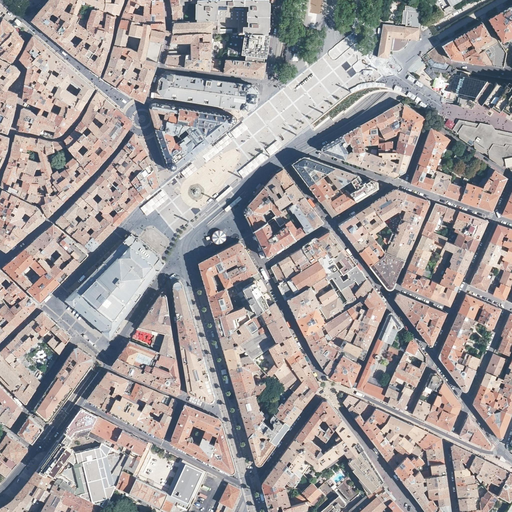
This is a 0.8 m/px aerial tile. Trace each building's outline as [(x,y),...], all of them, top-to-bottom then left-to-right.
[(59,17),(60,16),(65,19),(66,19),(70,22),(70,20),(73,12),(76,6),(77,0),(49,0),(46,4),(43,8),(50,11),(53,13),(59,17)] [(83,0),(94,5),(102,9),(104,9),(103,11),(114,15),(115,15),(115,13),(119,14),(123,3),(124,0),(77,0),(76,6),(73,12),(77,14),(80,7),(83,0)] [(128,0),(127,3),(122,17),(121,18),(134,20),(137,21),(137,23),(143,24),(143,22),(151,24),(151,22),(165,22),(164,12),(162,0),(128,0)] [(220,33),(229,33),(239,33),(243,33),(243,32),(249,33),(255,33),(269,33),(269,30),(270,30),(270,19),(270,5),(270,1),(269,1),(269,0),(197,0),(198,2),(196,2),(195,18),(197,18),(197,20),(183,21),(183,4),(185,4),(184,0),(185,0),(179,0),(180,3),(179,5),(171,6),(172,9),(172,12),(172,17),(173,21),(175,21),(175,22),(177,22),(177,17),(182,17),(182,22),(196,21),(200,21),(200,20),(205,20),(209,20),(210,20),(212,20),(214,20),(218,20),(218,25),(218,29),(218,33),(220,33)] [(293,1),(291,14),(300,15),(302,2),(293,1)] [(511,26),(511,5),(503,10),(511,26)] [(42,28),(48,33),(50,30),(53,27),(53,26),(55,23),(55,22),(49,17),(53,13),(50,11),(43,8),(37,16),(33,20),(40,26),(42,28)] [(98,28),(101,28),(104,29),(107,30),(109,31),(112,32),(113,25),(115,16),(115,15),(114,15),(103,11),(97,9),(92,8),(89,18),(87,23),(96,27),(98,28)] [(503,41),(511,35),(511,26),(503,10),(489,18),(503,41)] [(64,30),(56,40),(63,46),(66,49),(68,50),(76,56),(83,46),(83,45),(84,44),(86,41),(91,34),(92,32),(90,31),(85,27),(84,27),(81,25),(77,22),(80,16),(77,15),(77,14),(73,12),(70,20),(70,22),(71,23),(65,29),(64,30)] [(59,17),(55,22),(55,23),(53,26),(53,27),(50,30),(48,33),(51,35),(52,37),(56,40),(64,30),(60,27),(62,25),(65,29),(71,23),(70,22),(66,19),(65,19),(60,16),(59,17)] [(87,23),(89,18),(87,17),(86,21),(85,24),(86,24),(85,27),(90,31),(92,32),(91,34),(102,42),(100,47),(103,48),(109,51),(110,42),(112,32),(109,31),(107,30),(104,29),(101,28),(98,28),(96,27),(87,23)] [(0,55),(1,56),(6,49),(7,49),(3,46),(1,48),(0,46),(0,45),(2,44),(13,33),(12,32),(14,30),(15,28),(10,23),(4,18),(3,18),(0,22),(0,55)] [(165,34),(165,29),(165,22),(151,22),(151,24),(143,22),(143,24),(137,23),(137,21),(134,20),(121,18),(121,19),(121,21),(120,24),(118,30),(117,33),(116,39),(115,44),(124,46),(125,46),(126,46),(128,34),(141,37),(137,50),(131,47),(128,53),(138,60),(142,63),(142,66),(155,71),(156,70),(157,66),(158,63),(158,61),(161,51),(162,46),(163,41),(163,39),(165,34)] [(19,19),(13,22),(17,29),(22,27),(19,19)] [(173,30),(172,34),(186,34),(186,33),(211,32),(213,32),(212,33),(218,33),(218,29),(213,28),(213,25),(218,25),(218,20),(214,20),(211,20),(210,21),(200,21),(196,21),(182,22),(177,22),(175,22),(175,21),(173,21),(172,21),(172,24),(173,24),(173,26),(173,30)] [(466,31),(472,43),(474,46),(484,64),(487,65),(497,66),(504,67),(507,53),(500,42),(486,20),(466,31)] [(402,26),(383,24),(377,56),(377,57),(383,58),(388,58),(389,54),(390,50),(392,37),(404,38),(404,37),(405,26),(402,26)] [(6,49),(17,55),(21,49),(22,45),(23,43),(24,40),(19,35),(14,30),(12,32),(13,33),(2,44),(0,45),(0,46),(1,48),(3,46),(7,49),(6,49)] [(454,39),(460,50),(472,43),(466,31),(466,32),(454,39)] [(211,59),(212,33),(213,32),(211,32),(186,33),(186,34),(172,34),(172,36),(170,42),(178,42),(185,42),(191,42),(191,45),(191,53),(210,59),(211,59)] [(269,44),(270,33),(269,33),(255,33),(253,44),(248,43),(249,33),(243,32),(243,33),(239,33),(236,53),(237,55),(247,56),(249,58),(256,59),(256,60),(266,61),(267,58),(268,52),(269,44)] [(76,56),(79,58),(85,63),(85,64),(92,69),(94,70),(100,75),(101,72),(103,68),(104,66),(104,65),(105,63),(106,59),(109,51),(103,48),(100,47),(102,42),(91,34),(86,41),(91,44),(88,48),(83,45),(83,46),(76,56)] [(31,51),(36,57),(37,56),(40,53),(38,52),(41,49),(43,51),(47,47),(41,41),(35,36),(34,36),(33,36),(26,47),(31,51)] [(454,39),(442,45),(444,48),(450,59),(455,60),(466,61),(462,53),(460,50),(454,39)] [(283,59),(290,60),(292,43),(286,42),(283,59)] [(124,46),(115,44),(114,47),(113,49),(111,54),(120,57),(122,53),(127,56),(128,53),(131,47),(126,46),(125,46),(124,46)] [(421,56),(425,61),(432,58),(435,62),(441,63),(444,64),(446,62),(443,57),(439,51),(436,46),(430,51),(421,56)] [(469,62),(484,64),(474,46),(462,53),(466,61),(469,62)] [(25,83),(31,85),(35,87),(38,88),(43,90),(46,85),(44,83),(38,80),(39,78),(41,72),(40,72),(37,70),(40,66),(33,61),(35,58),(36,57),(31,51),(26,47),(20,57),(21,59),(28,67),(27,68),(27,72),(26,79),(25,83)] [(37,56),(36,57),(35,58),(33,61),(40,66),(43,68),(47,61),(53,52),(50,49),(47,47),(43,51),(40,53),(37,56)] [(6,49),(1,56),(4,57),(11,60),(11,61),(13,61),(14,60),(14,59),(15,58),(17,55),(7,50),(6,49)] [(184,65),(186,54),(177,54),(178,51),(176,50),(168,50),(168,52),(168,54),(166,58),(165,64),(174,66),(184,67),(184,65)] [(56,55),(53,52),(47,61),(43,68),(41,72),(39,78),(38,80),(44,83),(43,83),(45,80),(47,81),(51,73),(48,71),(50,68),(53,69),(53,68),(57,62),(60,58),(56,55)] [(142,63),(138,60),(128,53),(127,56),(126,58),(125,59),(132,62),(129,68),(133,70),(135,65),(141,68),(139,73),(139,74),(138,76),(139,76),(138,78),(141,78),(141,79),(146,82),(146,81),(148,82),(148,83),(150,84),(152,79),(152,78),(154,73),(155,71),(142,66),(142,63)] [(191,53),(186,54),(184,65),(184,67),(198,69),(211,70),(211,59),(210,59),(191,53)] [(125,59),(120,57),(111,54),(110,60),(109,62),(108,65),(120,74),(114,84),(115,85),(117,87),(119,84),(124,76),(129,68),(127,68),(123,73),(121,72),(123,71),(122,70),(123,66),(122,66),(125,59)] [(0,67),(1,67),(5,70),(6,70),(11,63),(0,58),(0,67)] [(49,93),(53,95),(67,102),(69,103),(71,105),(81,110),(87,101),(90,95),(95,88),(88,83),(83,78),(66,64),(60,58),(57,62),(53,68),(57,71),(59,73),(57,76),(51,73),(47,81),(48,81),(47,82),(46,85),(43,90),(45,91),(49,93)] [(225,58),(223,72),(263,78),(264,77),(265,70),(266,61),(256,60),(252,60),(225,58)] [(445,70),(448,66),(444,64),(441,63),(435,62),(432,58),(425,61),(429,67),(445,70)] [(132,62),(125,59),(122,66),(123,66),(127,68),(129,68),(132,62)] [(0,67),(0,82),(3,83),(9,86),(12,82),(17,77),(18,76),(20,71),(19,70),(17,67),(16,66),(14,65),(11,63),(6,70),(5,70),(1,67),(0,67)] [(103,77),(114,84),(120,74),(108,65),(105,74),(103,77)] [(129,68),(124,76),(119,84),(117,87),(121,89),(124,91),(129,94),(133,86),(134,84),(135,84),(136,82),(138,78),(139,76),(138,76),(139,74),(139,73),(133,70),(129,68)] [(223,106),(231,107),(242,109),(249,110),(254,106),(256,104),(257,104),(259,92),(258,92),(253,85),(206,78),(167,73),(160,78),(159,84),(157,89),(160,93),(163,97),(175,98),(185,100),(193,101),(199,102),(203,103),(207,103),(216,105),(223,106)] [(483,102),(494,84),(487,80),(470,76),(461,74),(448,90),(444,94),(475,102),(471,107),(479,109),(482,104),(483,102)] [(138,78),(136,82),(139,84),(139,87),(136,87),(133,86),(129,94),(131,95),(138,99),(144,101),(145,97),(147,91),(150,84),(148,83),(148,82),(146,81),(146,82),(141,79),(138,78)] [(0,95),(4,90),(5,88),(7,89),(8,87),(9,86),(3,83),(0,82),(0,95)] [(511,84),(511,86),(504,82),(502,86),(496,82),(494,84),(483,102),(491,107),(493,105),(500,110),(502,107),(510,112),(511,108),(511,84)] [(31,85),(25,83),(25,86),(24,90),(32,93),(35,87),(31,85)] [(35,105),(41,92),(37,90),(38,88),(35,87),(32,93),(24,90),(24,94),(23,95),(23,98),(24,99),(27,101),(28,101),(35,105)] [(0,95),(0,99),(1,100),(4,101),(6,102),(16,105),(17,100),(18,93),(7,89),(5,88),(4,90),(0,95)] [(45,91),(43,90),(41,92),(35,105),(38,106),(41,107),(42,107),(48,95),(49,93),(45,91)] [(102,106),(103,105),(103,103),(106,98),(102,94),(98,91),(97,91),(94,94),(93,96),(91,101),(102,106)] [(37,114),(33,122),(32,125),(31,127),(29,132),(51,137),(54,138),(56,136),(57,136),(63,133),(65,130),(66,130),(68,127),(75,119),(78,116),(79,115),(81,110),(71,105),(71,107),(69,106),(69,103),(67,102),(53,95),(52,96),(52,97),(48,95),(42,107),(41,107),(40,109),(38,113),(37,114)] [(106,113),(111,115),(117,107),(110,102),(106,98),(103,103),(103,105),(108,107),(106,113)] [(0,105),(14,113),(15,110),(16,105),(6,102),(4,101),(4,103),(0,102),(1,100),(0,99),(0,105)] [(99,112),(109,118),(111,115),(106,113),(108,107),(103,105),(102,106),(91,101),(90,103),(89,105),(96,109),(97,110),(99,107),(101,108),(99,112)] [(168,104),(155,102),(154,102),(153,102),(152,102),(151,103),(150,104),(150,105),(149,106),(149,107),(179,112),(180,106),(168,104)] [(401,117),(403,105),(400,102),(395,104),(391,107),(394,111),(392,112),(398,121),(401,119),(401,117)] [(403,103),(403,105),(401,117),(403,117),(403,120),(401,119),(400,125),(419,130),(421,124),(424,117),(404,103),(403,103)] [(0,105),(0,112),(4,115),(9,118),(12,120),(13,119),(13,117),(14,113),(0,105)] [(83,116),(82,119),(81,120),(88,126),(92,130),(99,137),(101,135),(110,126),(107,123),(109,118),(99,112),(97,110),(96,109),(89,105),(88,109),(86,112),(83,116)] [(192,108),(180,106),(179,112),(178,122),(197,125),(201,109),(193,108),(192,108)] [(33,122),(37,114),(31,110),(24,107),(21,108),(21,112),(20,117),(33,122)] [(123,125),(128,130),(130,127),(132,124),(132,120),(126,115),(124,113),(117,107),(111,115),(116,118),(117,116),(123,121),(124,122),(123,125)] [(149,107),(150,109),(151,114),(153,120),(153,121),(155,127),(166,129),(166,128),(167,120),(178,122),(179,112),(149,107)] [(395,134),(399,133),(400,125),(398,121),(392,112),(394,111),(391,107),(387,109),(383,111),(387,118),(390,117),(392,122),(390,123),(395,134)] [(213,111),(201,109),(197,125),(197,126),(198,126),(210,142),(217,137),(225,130),(232,124),(232,123),(233,123),(234,123),(235,123),(235,122),(236,122),(236,121),(237,120),(237,119),(237,118),(237,117),(236,117),(236,116),(235,115),(234,115),(234,114),(233,114),(232,114),(231,114),(230,115),(230,114),(224,113),(216,112),(213,111)] [(390,123),(387,118),(383,111),(379,114),(376,115),(377,125),(380,132),(377,133),(378,143),(384,142),(384,139),(395,134),(390,123)] [(0,129),(7,132),(8,131),(10,126),(12,120),(9,118),(4,115),(0,112),(0,129)] [(105,139),(115,148),(117,146),(122,139),(123,137),(128,130),(123,125),(124,122),(123,121),(117,116),(116,118),(111,115),(109,118),(107,123),(110,126),(101,135),(105,139)] [(378,143),(377,133),(377,126),(377,125),(376,115),(367,121),(360,125),(364,145),(377,143),(378,143)] [(27,126),(31,127),(32,125),(33,122),(20,117),(19,121),(18,124),(27,126)] [(82,132),(83,132),(83,131),(88,126),(81,120),(78,123),(76,126),(82,132)] [(161,143),(175,138),(174,134),(176,134),(178,122),(167,120),(166,128),(166,129),(155,127),(156,130),(158,136),(161,143)] [(445,130),(452,132),(455,124),(448,121),(445,130)] [(180,139),(178,141),(183,147),(183,146),(187,151),(186,152),(191,158),(202,149),(203,148),(210,142),(198,126),(197,126),(197,125),(178,122),(176,134),(179,135),(179,134),(183,138),(182,139),(180,139)] [(21,130),(29,132),(31,127),(27,126),(18,124),(18,126),(17,129),(21,130)] [(511,135),(497,133),(477,127),(463,124),(456,134),(464,140),(466,142),(469,143),(472,145),(474,144),(475,148),(479,150),(482,152),(485,151),(490,155),(490,157),(502,165),(503,165),(506,165),(507,167),(511,165),(511,135)] [(365,148),(364,145),(360,125),(349,131),(344,134),(342,135),(347,143),(350,142),(352,146),(352,151),(353,153),(365,152),(365,151),(365,148)] [(417,137),(419,130),(400,125),(399,133),(398,140),(415,144),(417,137)] [(96,170),(99,166),(97,164),(87,154),(85,152),(83,155),(77,150),(83,143),(89,148),(90,149),(93,144),(95,142),(87,135),(83,132),(82,132),(76,126),(73,131),(72,132),(70,133),(65,139),(63,140),(65,143),(67,145),(68,147),(75,155),(91,174),(94,171),(96,170)] [(87,135),(92,130),(88,126),(83,131),(83,132),(87,135)] [(431,127),(430,128),(427,136),(427,137),(423,146),(441,152),(449,141),(450,140),(433,127),(431,127)] [(90,149),(89,148),(85,152),(87,154),(97,164),(99,166),(107,158),(112,152),(115,148),(105,139),(101,135),(99,137),(92,130),(87,135),(95,142),(93,144),(90,149)] [(0,154),(5,156),(7,150),(8,148),(9,137),(0,133),(0,154)] [(131,137),(128,140),(136,146),(140,140),(137,136),(136,133),(134,133),(131,137)] [(15,137),(14,141),(29,143),(30,137),(22,135),(15,134),(15,137)] [(347,144),(347,143),(342,135),(329,142),(321,147),(322,152),(334,156),(337,157),(345,160),(348,152),(344,146),(346,146),(347,145),(347,144)] [(39,151),(46,150),(46,148),(37,145),(36,145),(38,139),(34,138),(30,137),(29,143),(33,144),(34,149),(39,151)] [(47,154),(55,151),(52,141),(43,139),(38,137),(38,139),(36,145),(37,145),(46,148),(46,150),(47,154)] [(175,138),(161,143),(161,146),(163,152),(164,153),(166,159),(183,147),(178,141),(176,141),(175,138)] [(65,143),(63,140),(59,142),(58,142),(52,141),(55,151),(61,149),(67,145),(65,143)] [(126,144),(124,146),(129,152),(130,152),(129,154),(133,158),(138,153),(144,147),(142,144),(140,140),(136,146),(128,140),(126,144)] [(398,140),(397,140),(396,149),(395,151),(411,155),(413,149),(415,144),(398,140)] [(13,144),(12,148),(20,150),(22,150),(30,153),(30,149),(31,148),(34,149),(33,144),(29,143),(14,141),(13,144)] [(392,141),(384,142),(378,143),(377,143),(378,146),(380,146),(380,148),(378,148),(378,152),(391,152),(392,149),(392,141)] [(441,153),(443,154),(451,143),(449,141),(441,152),(441,153)] [(117,155),(112,161),(116,165),(117,163),(119,164),(118,166),(119,167),(121,169),(127,175),(133,169),(137,174),(140,170),(144,167),(139,162),(138,163),(133,158),(129,154),(130,152),(129,152),(124,146),(117,155)] [(183,146),(183,147),(166,159),(167,162),(168,165),(169,167),(169,168),(169,169),(170,169),(171,170),(172,171),(173,171),(174,171),(175,170),(176,170),(178,168),(183,164),(184,163),(191,158),(186,152),(187,151),(183,146)] [(417,164),(436,170),(437,168),(435,167),(441,152),(423,146),(420,156),(417,164)] [(138,153),(133,158),(138,163),(139,162),(148,154),(146,150),(144,147),(138,153)] [(452,160),(457,163),(466,151),(461,147),(452,160)] [(12,151),(11,154),(19,156),(28,160),(28,158),(30,153),(22,150),(20,150),(12,148),(12,151)] [(53,173),(53,172),(52,169),(47,154),(46,150),(39,151),(41,161),(39,162),(38,162),(37,167),(41,167),(43,175),(34,175),(32,181),(32,182),(39,182),(39,183),(43,183),(45,183),(48,182),(50,181),(51,181),(53,180),(56,178),(53,173)] [(360,165),(365,152),(353,153),(352,151),(351,151),(348,152),(345,160),(352,162),(360,165)] [(382,159),(382,157),(378,156),(365,151),(365,152),(360,165),(369,169),(378,172),(381,166),(379,165),(382,159)] [(395,178),(401,173),(392,169),(394,162),(389,161),(390,158),(395,158),(395,151),(391,152),(378,152),(378,154),(382,154),(382,157),(382,159),(379,165),(381,166),(378,172),(386,175),(395,178)] [(392,169),(401,173),(403,172),(405,171),(411,155),(395,151),(395,158),(398,158),(398,162),(394,162),(392,169)] [(435,167),(437,168),(438,168),(443,154),(441,153),(441,152),(435,167)] [(8,162),(16,165),(17,161),(20,162),(19,166),(25,168),(28,160),(19,156),(11,154),(10,158),(8,162)] [(139,162),(144,167),(147,165),(151,161),(150,158),(148,154),(139,162)] [(62,178),(63,178),(66,176),(70,181),(75,186),(77,189),(84,182),(91,174),(75,155),(65,164),(65,165),(64,165),(64,167),(59,171),(58,169),(53,172),(53,173),(56,178),(58,181),(58,182),(62,178)] [(302,157),(300,158),(297,160),(291,163),(301,175),(308,186),(323,176),(324,175),(323,173),(324,172),(327,173),(336,167),(326,164),(322,162),(308,157),(305,156),(303,156),(302,157)] [(28,158),(28,160),(25,168),(24,171),(31,174),(34,175),(36,169),(37,167),(38,162),(28,158)] [(107,178),(123,193),(128,187),(122,181),(127,175),(121,169),(118,172),(116,170),(119,167),(118,166),(116,165),(112,161),(108,166),(107,168),(101,174),(107,178)] [(140,170),(137,174),(139,177),(141,180),(147,175),(154,168),(152,164),(151,161),(147,165),(144,167),(140,170)] [(19,189),(20,189),(33,193),(37,194),(38,193),(44,194),(44,192),(49,192),(45,183),(43,183),(39,183),(39,182),(32,182),(32,181),(34,175),(31,174),(24,171),(25,168),(19,166),(16,165),(8,162),(5,170),(4,174),(3,180),(6,182),(12,185),(19,189)] [(429,190),(436,170),(417,164),(413,175),(410,183),(420,186),(429,190)] [(342,186),(345,184),(358,175),(346,170),(336,167),(327,173),(339,188),(342,186)] [(154,168),(147,175),(150,181),(154,188),(159,184),(155,173),(154,168)] [(436,192),(444,195),(449,180),(452,174),(452,173),(449,171),(448,174),(439,171),(440,168),(438,168),(437,168),(436,170),(429,190),(436,192)] [(485,177),(488,178),(489,177),(494,169),(492,168),(490,170),(489,172),(488,173),(485,177)] [(133,169),(127,175),(127,176),(131,180),(138,188),(144,197),(147,195),(149,193),(141,180),(139,177),(137,174),(133,169)] [(279,172),(275,174),(285,189),(294,183),(289,176),(283,169),(279,172)] [(500,173),(494,169),(489,177),(493,179),(503,186),(505,182),(507,178),(500,173)] [(123,194),(123,193),(107,178),(101,174),(99,177),(98,178),(95,181),(103,188),(111,196),(112,195),(114,197),(117,200),(123,194)] [(285,189),(275,174),(269,181),(265,186),(281,212),(294,203),(285,189)] [(127,175),(122,181),(128,187),(129,188),(134,195),(139,202),(142,200),(144,197),(138,188),(131,180),(127,176),(127,175)] [(141,180),(149,193),(152,190),(154,188),(150,181),(147,175),(141,180)] [(358,175),(345,184),(348,189),(357,201),(361,199),(368,194),(378,188),(377,181),(367,178),(358,175)] [(72,193),(77,189),(75,186),(70,181),(66,176),(63,178),(62,178),(58,182),(60,185),(62,187),(70,196),(72,193)] [(315,194),(320,201),(326,197),(324,194),(326,193),(328,195),(334,191),(323,176),(308,186),(315,194)] [(468,204),(477,207),(482,191),(483,188),(484,184),(488,178),(485,177),(484,176),(477,186),(466,182),(466,184),(465,186),(460,200),(468,204)] [(58,182),(58,181),(56,178),(53,180),(51,181),(50,181),(53,185),(52,185),(53,186),(55,187),(55,188),(54,188),(54,189),(55,190),(56,192),(65,201),(67,198),(70,196),(62,187),(60,185),(58,182)] [(488,190),(491,191),(499,195),(501,191),(503,186),(493,179),(492,181),(488,178),(484,184),(483,188),(486,189),(488,185),(489,186),(488,187),(489,188),(488,190)] [(6,182),(3,180),(2,183),(2,185),(2,186),(12,191),(17,193),(19,189),(12,185),(6,182)] [(449,180),(444,195),(452,198),(460,200),(465,186),(464,185),(463,187),(450,183),(450,181),(449,180)] [(61,205),(65,201),(56,192),(54,194),(53,194),(51,191),(55,190),(54,189),(54,188),(55,188),(55,187),(53,186),(52,185),(53,185),(50,181),(48,182),(45,183),(49,192),(52,199),(53,201),(57,208),(61,205)] [(88,189),(86,191),(82,195),(90,203),(95,208),(98,210),(100,209),(101,209),(104,206),(109,201),(107,200),(109,198),(111,196),(103,188),(95,181),(88,189)] [(285,189),(294,203),(304,196),(299,190),(294,183),(285,189)] [(231,186),(215,199),(218,202),(233,188),(231,186)] [(249,222),(253,231),(266,222),(262,215),(263,212),(269,208),(272,208),(276,215),(279,213),(281,212),(265,186),(257,195),(253,198),(247,206),(247,207),(246,208),(245,208),(245,209),(244,210),(244,211),(244,212),(245,213),(245,214),(246,215),(245,215),(246,216),(249,222)] [(333,216),(357,201),(348,189),(346,191),(342,186),(339,188),(342,193),(332,200),(331,198),(337,194),(334,191),(328,195),(326,197),(320,201),(326,209),(332,217),(333,216)] [(128,187),(123,193),(123,194),(117,200),(122,204),(130,211),(134,207),(139,202),(134,195),(129,188),(128,187)] [(398,213),(400,208),(407,192),(402,190),(395,188),(389,192),(383,196),(370,204),(386,224),(392,231),(390,236),(388,240),(410,248),(412,244),(415,236),(420,225),(402,218),(402,219),(400,219),(398,213)] [(0,196),(0,198),(0,202),(2,203),(2,204),(9,207),(14,208),(15,207),(15,206),(17,202),(19,197),(3,189),(1,195),(0,196)] [(35,201),(37,194),(33,193),(20,189),(19,189),(17,193),(24,197),(28,199),(34,200),(35,201)] [(482,191),(477,207),(483,209),(492,212),(495,205),(499,195),(491,191),(490,193),(482,191)] [(55,210),(57,208),(53,201),(52,199),(49,192),(44,192),(44,194),(45,197),(45,202),(48,201),(53,212),(55,210)] [(407,192),(400,208),(404,210),(406,209),(413,212),(414,209),(412,209),(413,206),(415,207),(419,196),(414,194),(407,192)] [(45,197),(44,194),(38,193),(37,194),(35,201),(37,202),(42,204),(45,202),(45,197)] [(90,203),(82,195),(79,198),(76,201),(83,207),(87,204),(88,205),(85,208),(89,212),(91,214),(92,213),(94,215),(99,211),(98,210),(95,208),(90,203)] [(227,212),(242,199),(239,196),(224,209),(227,212)] [(304,196),(294,203),(281,212),(279,213),(285,223),(290,219),(296,229),(304,224),(305,225),(304,226),(308,232),(312,229),(315,227),(324,222),(313,208),(304,196)] [(414,209),(413,212),(424,216),(426,212),(429,202),(428,199),(423,198),(419,196),(415,207),(416,207),(415,210),(414,209)] [(511,196),(509,196),(505,206),(501,214),(510,217),(511,217),(511,196)] [(13,215),(10,221),(18,224),(26,230),(29,231),(36,225),(45,218),(45,217),(39,208),(36,205),(32,203),(19,197),(17,202),(19,204),(18,207),(15,206),(15,207),(14,208),(12,211),(16,213),(14,215),(13,215)] [(104,206),(101,209),(100,209),(98,210),(99,211),(116,226),(120,222),(125,216),(130,211),(122,204),(117,200),(114,197),(111,200),(109,198),(107,200),(109,201),(104,206)] [(51,214),(53,212),(48,201),(45,202),(42,204),(45,211),(48,216),(51,214)] [(76,201),(69,208),(68,209),(63,214),(78,227),(82,229),(84,226),(88,222),(85,220),(90,215),(88,213),(89,212),(85,208),(83,207),(76,201)] [(9,213),(11,213),(12,211),(14,208),(9,207),(2,204),(2,203),(0,202),(0,209),(2,211),(9,213)] [(433,208),(428,220),(436,223),(439,216),(443,217),(447,206),(442,204),(435,202),(433,208)] [(386,224),(370,204),(362,209),(355,214),(368,230),(371,235),(373,233),(386,224)] [(452,208),(447,206),(443,217),(440,225),(442,226),(443,223),(446,224),(447,221),(448,221),(447,224),(450,225),(448,228),(451,229),(452,226),(459,210),(452,208)] [(13,215),(11,213),(9,213),(2,211),(0,209),(0,216),(6,219),(7,219),(10,221),(13,215)] [(422,219),(424,216),(413,212),(406,209),(404,210),(401,217),(402,218),(420,225),(422,219)] [(466,213),(459,210),(452,226),(454,227),(453,231),(458,233),(462,235),(463,232),(464,229),(465,227),(471,214),(466,213)] [(72,234),(91,249),(92,249),(93,249),(94,249),(100,242),(103,239),(105,237),(116,226),(99,211),(94,215),(92,213),(91,214),(90,215),(85,220),(88,222),(84,226),(82,229),(78,227),(72,234)] [(266,222),(253,231),(259,243),(260,245),(264,253),(265,256),(266,257),(267,257),(268,257),(271,256),(278,251),(286,246),(289,244),(296,239),(287,225),(273,234),(270,230),(272,230),(268,223),(275,219),(280,226),(285,223),(279,213),(276,215),(266,222)] [(72,234),(78,227),(63,214),(59,218),(57,221),(57,222),(67,230),(72,234)] [(346,219),(338,224),(345,233),(351,242),(361,235),(359,232),(362,231),(364,233),(368,230),(355,214),(346,219)] [(479,217),(471,214),(465,227),(467,228),(466,230),(464,229),(463,232),(468,235),(470,231),(471,231),(471,233),(472,233),(471,236),(479,239),(483,230),(488,220),(479,217)] [(18,224),(10,221),(7,219),(6,221),(9,223),(6,228),(12,231),(13,230),(14,227),(15,226),(16,227),(17,227),(18,224)] [(290,219),(285,223),(287,225),(296,239),(300,237),(302,236),(303,235),(308,232),(304,226),(305,225),(304,224),(296,229),(290,219)] [(436,223),(428,220),(425,226),(421,234),(433,239),(432,240),(444,245),(446,240),(447,238),(433,232),(434,228),(436,223)] [(50,227),(46,230),(62,243),(68,249),(80,260),(81,261),(84,258),(87,255),(88,254),(87,254),(87,253),(86,252),(83,249),(80,246),(76,243),(72,239),(66,233),(54,223),(50,227)] [(493,233),(489,241),(501,246),(502,244),(504,239),(501,238),(503,235),(505,236),(509,227),(504,225),(497,223),(493,233)] [(26,230),(18,224),(17,227),(16,227),(15,226),(14,227),(13,230),(17,233),(23,238),(26,235),(29,231),(26,230)] [(507,249),(511,251),(511,228),(509,227),(505,236),(507,237),(506,240),(504,239),(502,244),(508,247),(507,249)] [(223,229),(212,235),(217,245),(228,240),(223,229)] [(20,240),(23,238),(17,233),(13,230),(12,231),(11,233),(10,235),(12,237),(14,238),(18,242),(20,240)] [(56,248),(62,253),(55,262),(55,263),(67,272),(69,274),(74,268),(81,261),(80,260),(68,249),(62,243),(46,230),(39,235),(39,236),(32,242),(38,248),(41,245),(43,248),(41,250),(47,255),(48,257),(56,248)] [(321,235),(317,238),(327,253),(330,257),(344,248),(336,238),(330,230),(321,235)] [(371,235),(368,230),(364,233),(361,235),(351,242),(355,247),(358,252),(375,239),(378,237),(373,233),(371,235)] [(12,237),(10,235),(8,234),(8,232),(5,231),(3,234),(2,234),(0,232),(0,239),(4,242),(12,247),(14,245),(18,242),(14,238),(12,237)] [(468,235),(463,232),(462,235),(458,233),(453,243),(474,252),(476,245),(479,239),(471,236),(468,235)] [(161,255),(160,254),(157,251),(156,250),(155,249),(151,247),(150,246),(149,245),(146,242),(144,241),(143,240),(139,236),(138,237),(137,236),(137,237),(135,236),(133,234),(133,233),(132,233),(125,240),(125,241),(115,252),(106,261),(105,260),(102,264),(98,267),(98,268),(78,288),(78,287),(70,295),(67,299),(68,300),(67,300),(67,301),(72,305),(73,305),(74,306),(74,305),(89,318),(104,330),(103,331),(105,332),(104,333),(109,337),(109,336),(111,337),(111,336),(120,324),(120,323),(136,300),(137,301),(140,297),(143,293),(142,292),(158,270),(159,271),(159,270),(166,261),(164,260),(163,259),(162,258),(161,257),(162,257),(161,256),(161,255)] [(433,239),(421,234),(418,241),(416,246),(427,251),(429,247),(433,248),(431,253),(439,256),(444,245),(432,240),(433,239)] [(327,253),(317,238),(308,243),(302,247),(312,262),(327,253)] [(9,249),(12,247),(4,242),(0,239),(0,246),(7,251),(9,249)] [(382,255),(384,251),(377,243),(375,239),(358,252),(364,259),(369,265),(382,255)] [(387,245),(384,251),(405,260),(408,254),(410,248),(388,240),(388,241),(388,242),(387,245)] [(444,245),(439,256),(436,264),(432,271),(431,275),(429,279),(431,280),(437,282),(439,283),(442,278),(437,276),(442,266),(441,264),(443,264),(445,260),(444,258),(446,258),(449,250),(453,252),(450,260),(451,263),(449,267),(464,273),(469,262),(474,252),(453,243),(446,240),(444,245)] [(485,250),(481,260),(492,264),(498,267),(500,264),(495,262),(500,253),(504,255),(506,250),(500,248),(501,246),(489,241),(485,250)] [(48,269),(51,266),(44,258),(47,255),(41,250),(38,248),(32,242),(28,245),(26,248),(33,254),(37,258),(40,261),(48,269)] [(227,248),(217,252),(234,283),(258,271),(256,267),(252,260),(242,243),(240,242),(238,242),(236,243),(227,248)] [(415,250),(413,254),(427,260),(431,253),(427,251),(416,246),(415,250)] [(312,262),(302,247),(296,251),(291,254),(300,269),(312,262)] [(4,266),(4,267),(17,280),(34,296),(39,301),(41,301),(42,301),(49,294),(50,292),(53,290),(61,282),(48,269),(40,261),(37,258),(33,254),(26,248),(13,258),(11,260),(4,266)] [(350,257),(344,248),(330,257),(338,269),(341,275),(356,265),(350,257)] [(511,251),(507,249),(506,249),(506,250),(504,255),(503,258),(506,259),(505,260),(511,263),(511,251)] [(382,255),(369,265),(374,272),(374,271),(378,276),(382,281),(381,282),(382,283),(384,286),(385,287),(386,288),(388,289),(390,289),(391,289),(392,288),(393,288),(394,286),(396,281),(397,278),(398,276),(405,260),(384,251),(382,255)] [(203,279),(208,295),(226,287),(233,284),(234,283),(217,252),(216,253),(205,258),(199,262),(203,279)] [(330,257),(327,253),(312,262),(300,269),(279,282),(283,291),(287,299),(314,283),(338,269),(330,257)] [(275,275),(279,282),(300,269),(291,254),(286,257),(280,261),(272,266),(271,268),(275,275)] [(411,259),(410,262),(424,268),(427,260),(413,254),(411,259)] [(478,266),(475,272),(493,279),(495,275),(489,272),(492,264),(481,260),(478,266)] [(504,269),(509,271),(511,263),(505,260),(505,261),(502,260),(500,264),(498,267),(504,269)] [(424,268),(410,262),(408,266),(406,270),(416,274),(420,275),(426,278),(429,279),(431,275),(422,271),(424,268)] [(55,263),(51,266),(48,269),(61,282),(64,279),(69,274),(67,272),(55,263)] [(328,322),(361,301),(354,293),(367,278),(361,271),(356,265),(341,275),(338,269),(314,283),(316,288),(318,287),(321,291),(320,292),(322,296),(320,298),(324,305),(320,308),(328,322)] [(17,299),(16,298),(19,295),(22,298),(19,301),(30,312),(33,308),(38,304),(29,295),(0,268),(0,267),(0,296),(2,298),(4,296),(13,304),(14,303),(14,302),(17,299)] [(442,278),(439,283),(445,285),(447,286),(457,290),(461,281),(464,273),(449,267),(446,268),(442,278)] [(511,282),(511,272),(509,271),(504,269),(502,274),(498,282),(500,282),(510,287),(511,282)] [(403,278),(401,283),(402,285),(412,290),(419,293),(426,278),(420,275),(418,278),(414,277),(416,274),(406,270),(403,278)] [(258,271),(234,283),(233,284),(234,287),(238,294),(244,305),(251,319),(258,314),(275,302),(268,290),(267,288),(258,271)] [(475,272),(470,284),(478,288),(492,294),(496,285),(498,281),(493,279),(475,272)] [(363,304),(365,301),(370,292),(371,292),(372,290),(374,287),(370,283),(367,278),(354,293),(361,301),(363,304)] [(429,279),(426,278),(419,293),(426,295),(430,297),(437,282),(431,280),(429,284),(427,283),(429,279)] [(176,307),(177,319),(192,316),(188,302),(184,286),(183,283),(182,282),(182,281),(181,281),(180,280),(179,280),(178,280),(177,280),(176,280),(175,281),(174,281),(174,282),(174,283),(173,284),(173,285),(173,286),(174,292),(176,307)] [(439,283),(437,282),(430,297),(441,302),(450,306),(454,297),(457,290),(447,286),(445,291),(442,291),(445,285),(439,283)] [(505,299),(510,287),(500,282),(499,287),(496,285),(492,294),(498,296),(505,299)] [(291,307),(296,318),(316,308),(319,306),(320,308),(324,305),(320,298),(322,296),(320,292),(321,291),(318,287),(316,288),(314,283),(287,299),(291,307)] [(226,287),(208,295),(211,305),(214,317),(244,305),(238,294),(234,296),(237,306),(234,307),(227,290),(234,287),(233,284),(226,287)] [(370,292),(365,301),(369,307),(368,310),(362,307),(359,311),(380,320),(382,314),(385,308),(386,306),(385,305),(385,304),(385,303),(385,302),(384,301),(380,296),(374,287),(372,290),(371,292),(370,292)] [(400,305),(405,312),(411,308),(415,299),(406,295),(401,294),(398,292),(397,292),(396,295),(394,298),(395,299),(400,305)] [(165,333),(160,352),(159,354),(176,358),(176,354),(173,338),(171,323),(170,318),(168,308),(166,295),(160,294),(158,298),(151,308),(148,313),(139,326),(148,328),(165,333)] [(461,304),(458,312),(473,318),(478,306),(481,308),(484,301),(474,297),(466,294),(461,304)] [(0,323),(8,332),(15,326),(27,315),(30,312),(19,301),(17,299),(14,302),(14,303),(13,304),(10,307),(2,298),(0,296),(0,323)] [(411,308),(405,312),(410,319),(415,325),(418,318),(422,320),(422,319),(429,305),(422,302),(415,299),(411,308)] [(356,318),(359,311),(362,307),(363,304),(361,301),(328,322),(325,324),(318,329),(305,335),(309,343),(314,353),(352,326),(356,318)] [(491,304),(484,301),(481,308),(483,309),(477,321),(487,326),(493,328),(501,308),(491,304)] [(279,310),(275,302),(258,314),(264,326),(282,316),(279,310)] [(217,326),(220,336),(233,332),(251,319),(244,305),(214,317),(217,326)] [(429,305),(422,319),(427,321),(429,317),(431,318),(429,322),(440,327),(443,320),(447,312),(446,312),(438,309),(429,305)] [(316,308),(325,324),(328,322),(320,308),(319,306),(316,308)] [(325,324),(316,308),(296,318),(300,326),(305,335),(318,329),(325,324)] [(36,317),(35,318),(40,322),(39,324),(42,327),(45,324),(49,328),(48,329),(54,334),(56,332),(51,328),(56,322),(48,315),(44,311),(42,311),(38,314),(36,317)] [(380,320),(359,311),(356,318),(377,327),(378,324),(380,320)] [(383,324),(378,337),(385,340),(392,343),(397,330),(403,326),(395,316),(393,313),(392,313),(391,312),(390,312),(389,312),(388,313),(387,315),(383,324)] [(454,321),(451,327),(469,335),(471,330),(468,329),(470,324),(473,326),(475,321),(476,319),(473,318),(458,312),(454,321)] [(233,332),(220,336),(221,341),(223,348),(238,343),(264,326),(258,314),(251,319),(233,332)] [(177,319),(180,346),(183,345),(204,357),(202,352),(198,339),(198,337),(192,316),(177,319)] [(282,316),(264,326),(238,343),(253,359),(269,348),(276,343),(278,342),(288,337),(292,334),(287,325),(282,316)] [(17,334),(24,341),(30,335),(33,333),(35,335),(39,339),(40,338),(43,336),(42,335),(48,329),(49,328),(45,324),(42,327),(39,324),(40,322),(35,318),(35,317),(29,323),(26,326),(17,334)] [(375,331),(377,327),(356,318),(352,326),(352,327),(373,336),(375,331)] [(418,318),(415,325),(422,335),(430,345),(432,345),(440,327),(429,322),(428,325),(426,324),(427,321),(422,319),(422,320),(418,318)] [(51,328),(56,332),(57,334),(62,328),(59,325),(56,322),(51,328)] [(0,340),(1,340),(9,333),(3,326),(0,323),(0,340)] [(157,351),(160,352),(165,333),(148,328),(139,326),(137,329),(152,332),(159,334),(162,335),(159,345),(158,348),(157,351)] [(319,361),(324,369),(331,358),(334,360),(339,352),(341,346),(345,340),(352,327),(352,326),(314,353),(315,355),(318,359),(319,361)] [(367,350),(371,342),(373,336),(352,327),(345,340),(367,350)] [(447,336),(444,343),(461,351),(464,352),(466,348),(463,347),(464,345),(461,344),(463,340),(466,341),(469,335),(451,327),(447,336)] [(511,330),(504,327),(502,331),(500,335),(502,336),(511,340),(511,336),(511,330)] [(62,328),(57,334),(62,339),(66,343),(71,337),(67,333),(62,328)] [(39,339),(35,335),(32,337),(30,335),(24,341),(17,334),(12,339),(6,345),(17,356),(16,357),(17,358),(20,361),(21,362),(22,360),(25,358),(30,363),(31,362),(38,369),(41,367),(25,351),(39,339)] [(162,335),(159,334),(157,336),(154,335),(154,337),(152,337),(152,339),(153,340),(152,342),(159,345),(162,335)] [(296,341),(292,334),(288,337),(278,342),(276,343),(269,348),(277,363),(268,373),(271,376),(273,374),(275,371),(285,360),(286,358),(300,349),(296,341)] [(53,335),(48,341),(60,353),(63,348),(66,343),(62,339),(60,341),(58,339),(57,340),(53,335)] [(60,353),(48,341),(43,336),(40,338),(44,341),(51,348),(54,352),(55,354),(50,360),(53,362),(60,353)] [(511,347),(511,340),(502,336),(496,350),(509,355),(511,347)] [(371,394),(382,399),(385,394),(389,385),(386,383),(384,389),(367,381),(370,376),(372,371),(373,371),(376,364),(375,363),(377,359),(378,359),(380,358),(381,356),(380,354),(379,354),(385,340),(378,337),(369,356),(367,363),(356,387),(371,394)] [(409,341),(406,349),(413,353),(417,345),(415,343),(411,337),(409,341)] [(156,351),(130,340),(123,349),(118,356),(154,372),(159,354),(160,352),(157,351),(156,351)] [(345,340),(341,346),(343,347),(343,348),(347,350),(349,351),(353,353),(360,357),(364,359),(365,354),(367,350),(345,340)] [(238,343),(223,348),(226,358),(229,368),(254,361),(253,359),(238,343)] [(461,351),(444,343),(441,349),(439,353),(439,355),(438,356),(439,357),(439,358),(439,359),(440,360),(444,365),(450,372),(457,361),(461,351)] [(3,348),(0,350),(0,351),(1,353),(5,356),(11,362),(10,362),(13,365),(15,367),(20,361),(17,358),(15,361),(14,359),(16,357),(17,356),(6,345),(3,348)] [(209,374),(204,357),(183,345),(180,346),(181,350),(184,365),(186,377),(187,389),(188,391),(188,392),(188,393),(189,393),(190,394),(192,395),(199,398),(205,401),(206,401),(207,401),(208,401),(209,401),(210,401),(211,401),(212,400),(213,399),(214,398),(214,397),(214,396),(214,395),(214,393),(210,378),(209,374)] [(78,346),(75,346),(72,350),(57,373),(71,384),(74,386),(75,385),(85,370),(93,359),(92,356),(90,354),(79,347),(78,346)] [(405,352),(391,346),(389,351),(403,357),(405,352)] [(301,351),(300,349),(286,358),(285,360),(275,371),(280,379),(290,372),(294,370),(291,364),(304,356),(301,351)] [(329,375),(331,376),(343,354),(341,353),(339,352),(334,360),(331,358),(324,369),(326,372),(329,375)] [(403,357),(398,367),(420,377),(424,367),(426,362),(422,361),(419,368),(405,361),(408,354),(405,352),(403,357)] [(465,353),(464,352),(464,353),(465,353),(461,363),(464,364),(465,365),(476,369),(478,365),(480,359),(465,353)] [(27,385),(30,382),(15,367),(13,365),(10,362),(11,362),(5,356),(1,353),(0,353),(0,377),(2,379),(8,386),(15,393),(23,382),(27,385)] [(488,364),(485,371),(499,377),(502,371),(500,370),(503,363),(505,364),(507,359),(493,353),(488,364)] [(159,354),(154,372),(180,383),(180,381),(179,374),(177,362),(176,358),(159,354)] [(357,375),(358,373),(350,369),(354,361),(352,360),(345,355),(343,354),(331,376),(341,381),(343,382),(350,385),(353,384),(354,384),(357,375)] [(147,382),(151,383),(154,372),(118,356),(115,361),(111,365),(114,367),(117,369),(119,370),(120,370),(122,371),(125,373),(131,375),(147,382)] [(284,392),(288,397),(301,382),(312,370),(308,363),(304,356),(291,364),(294,370),(299,380),(298,381),(297,379),(296,380),(290,372),(280,379),(277,381),(281,386),(287,382),(291,387),(284,392)] [(30,382),(36,388),(38,385),(39,384),(41,381),(35,375),(21,362),(20,361),(15,367),(30,382)] [(233,381),(237,397),(255,393),(259,392),(268,380),(269,378),(266,374),(261,379),(260,376),(254,378),(251,370),(260,368),(254,361),(229,368),(231,376),(233,381)] [(358,363),(354,361),(350,369),(358,373),(359,370),(361,365),(358,363)] [(461,363),(457,361),(450,372),(455,379),(457,382),(463,390),(464,391),(465,391),(466,391),(467,390),(468,389),(476,369),(465,365),(465,366),(463,366),(464,364),(461,363)] [(420,377),(398,367),(394,375),(398,376),(407,381),(416,385),(420,377)] [(39,370),(35,375),(41,381),(45,375),(39,369),(39,370)] [(103,377),(99,383),(119,392),(135,400),(141,385),(135,382),(134,382),(128,379),(108,370),(103,377)] [(312,370),(301,382),(316,392),(321,386),(316,378),(312,370)] [(482,380),(480,384),(498,392),(500,386),(498,386),(500,381),(502,382),(503,379),(499,377),(485,371),(482,380)] [(180,392),(180,383),(154,372),(151,383),(163,388),(177,394),(180,392)] [(428,379),(419,398),(426,401),(427,398),(434,401),(437,393),(439,390),(443,380),(437,372),(431,373),(428,379)] [(71,384),(57,373),(44,392),(36,404),(34,408),(34,409),(36,411),(41,415),(42,416),(48,422),(50,418),(57,409),(65,398),(74,386),(71,384)] [(386,383),(370,376),(367,381),(384,389),(386,383)] [(500,386),(498,392),(511,397),(511,380),(504,377),(503,379),(502,382),(504,383),(502,387),(500,386)] [(451,390),(443,380),(439,390),(442,392),(441,395),(437,393),(434,401),(433,403),(438,405),(441,400),(444,402),(445,403),(443,407),(457,414),(458,410),(460,406),(460,405),(460,404),(460,403),(459,401),(451,390)] [(31,396),(36,388),(30,382),(27,385),(23,382),(15,393),(20,398),(25,402),(27,402),(31,396)] [(301,382),(288,397),(302,409),(309,400),(316,392),(301,382)] [(92,392),(87,398),(88,400),(98,405),(109,411),(119,392),(99,383),(92,392)] [(403,392),(410,395),(413,390),(405,386),(403,391),(390,384),(389,385),(385,394),(390,396),(399,400),(403,392)] [(477,391),(475,398),(492,405),(498,392),(480,384),(477,391)] [(135,400),(145,405),(146,402),(172,415),(174,410),(177,403),(175,398),(157,391),(141,385),(135,400)] [(0,387),(0,397),(2,400),(2,401),(5,403),(8,407),(10,409),(12,410),(13,411),(19,404),(15,400),(2,386),(1,387),(0,387)] [(302,409),(288,397),(284,392),(282,388),(275,397),(282,402),(278,407),(280,409),(276,414),(290,424),(295,419),(302,409)] [(129,421),(135,424),(145,405),(135,400),(119,392),(109,411),(116,414),(129,421)] [(403,392),(399,400),(396,406),(400,407),(404,409),(407,401),(410,395),(403,392)] [(492,405),(497,407),(500,409),(511,414),(511,411),(511,397),(498,392),(492,405)] [(240,407),(243,416),(260,411),(259,410),(268,403),(264,399),(258,406),(255,393),(237,397),(240,407)] [(343,401),(348,408),(352,404),(354,406),(361,399),(355,397),(349,394),(343,401)] [(385,394),(382,399),(385,400),(388,402),(392,404),(396,406),(399,400),(390,396),(385,394)] [(419,416),(426,419),(433,404),(426,401),(419,398),(415,407),(413,413),(419,416)] [(479,412),(484,418),(494,409),(497,407),(492,405),(475,398),(474,400),(473,401),(473,402),(473,403),(479,412)] [(336,410),(327,399),(323,399),(309,418),(295,437),(317,454),(321,447),(310,439),(311,437),(313,437),(314,435),(314,434),(315,432),(321,436),(321,437),(326,441),(342,418),(336,410)] [(352,404),(348,408),(351,412),(355,417),(360,413),(369,403),(364,401),(361,399),(354,406),(352,404)] [(0,415),(8,407),(5,403),(2,401),(0,402),(0,415)] [(146,402),(145,405),(135,424),(141,427),(157,435),(161,437),(163,437),(165,432),(172,415),(146,402)] [(170,441),(176,445),(190,452),(197,455),(207,461),(222,421),(221,419),(221,418),(220,417),(210,413),(185,403),(183,407),(175,426),(170,441)] [(369,403),(360,413),(366,420),(372,415),(377,407),(372,405),(369,403)] [(433,404),(426,419),(431,422),(436,424),(443,407),(438,405),(433,403),(433,404)] [(20,405),(19,404),(13,411),(14,413),(6,423),(8,424),(10,425),(11,425),(16,418),(23,408),(20,405)] [(267,405),(260,411),(265,416),(268,418),(273,411),(267,405)] [(14,413),(13,411),(12,410),(11,412),(9,410),(10,409),(8,407),(0,415),(0,417),(2,419),(6,423),(14,413)] [(360,413),(355,417),(363,427),(363,428),(371,438),(375,435),(374,434),(379,430),(375,424),(377,423),(381,428),(391,415),(384,411),(377,407),(372,415),(366,420),(360,413)] [(457,414),(443,407),(436,424),(439,426),(443,427),(450,431),(457,414)] [(85,409),(81,408),(79,411),(78,412),(77,414),(72,420),(71,421),(67,428),(64,432),(73,438),(74,439),(87,434),(94,438),(101,441),(111,447),(112,446),(113,446),(123,428),(118,426),(103,418),(99,416),(85,409)] [(507,425),(511,414),(500,409),(499,409),(495,410),(494,409),(484,418),(489,424),(491,427),(496,434),(498,438),(499,438),(500,438),(501,438),(502,438),(502,437),(507,425)] [(260,411),(243,416),(245,426),(248,436),(255,428),(262,420),(265,416),(260,411)] [(290,424),(276,414),(275,413),(271,418),(272,420),(274,421),(274,422),(273,423),(273,424),(274,425),(275,425),(273,428),(262,420),(255,428),(276,444),(282,436),(290,424)] [(465,438),(470,440),(477,425),(472,419),(469,414),(464,424),(459,435),(465,438)] [(30,415),(29,415),(23,423),(22,425),(19,430),(19,432),(25,436),(33,442),(38,435),(40,432),(44,427),(30,415)] [(391,415),(381,428),(394,445),(398,441),(414,425),(409,423),(402,420),(391,415)] [(317,454),(295,437),(290,444),(289,445),(280,457),(300,476),(311,461),(312,462),(313,463),(318,469),(320,469),(324,465),(342,449),(344,452),(351,459),(363,448),(364,448),(362,446),(353,434),(352,432),(342,418),(326,441),(321,447),(317,454)] [(224,428),(222,421),(207,461),(215,464),(222,468),(229,472),(230,472),(232,473),(233,472),(234,472),(235,471),(235,470),(236,469),(236,468),(236,467),(235,465),(233,459),(228,440),(225,432),(224,428)] [(414,425),(398,441),(412,452),(433,433),(421,428),(414,425)] [(484,435),(477,425),(470,440),(478,444),(489,449),(491,447),(492,445),(484,435)] [(132,447),(143,453),(149,441),(147,441),(145,439),(138,436),(123,428),(113,446),(121,451),(125,444),(132,447)] [(276,444),(255,428),(248,436),(252,450),(253,452),(254,456),(255,458),(255,459),(255,461),(256,461),(257,462),(258,462),(259,463),(260,463),(261,462),(262,462),(263,461),(264,460),(266,457),(269,453),(276,444)] [(375,435),(371,438),(378,447),(383,455),(388,452),(391,449),(394,446),(394,445),(381,428),(379,430),(374,434),(375,435)] [(67,445),(73,438),(64,432),(61,436),(60,438),(55,444),(51,450),(47,454),(45,458),(36,470),(47,475),(48,472),(55,473),(72,449),(67,445)] [(19,441),(14,436),(13,437),(6,433),(1,442),(0,443),(0,449),(5,452),(9,455),(18,462),(23,457),(23,456),(25,454),(28,450),(28,447),(19,441)] [(433,433),(412,452),(410,453),(412,454),(416,458),(419,455),(421,453),(425,449),(426,449),(442,446),(442,442),(441,438),(435,434),(433,433)] [(66,489),(96,503),(107,500),(104,506),(106,508),(116,486),(117,485),(118,485),(124,466),(129,455),(124,453),(120,460),(112,474),(107,454),(111,447),(101,441),(98,446),(77,452),(72,449),(55,473),(48,472),(47,475),(57,479),(54,483),(66,489)] [(167,511),(182,483),(198,491),(199,490),(192,487),(195,481),(202,484),(208,471),(203,469),(183,459),(166,491),(155,486),(149,483),(135,477),(153,443),(149,441),(143,453),(134,471),(124,466),(118,485),(117,485),(116,486),(128,492),(129,491),(130,491),(143,498),(159,506),(159,507),(167,511)] [(397,456),(391,449),(388,452),(383,455),(388,461),(393,468),(408,455),(410,453),(412,452),(398,441),(394,445),(394,446),(400,452),(397,456)] [(462,458),(466,450),(460,447),(454,444),(451,446),(452,452),(453,459),(459,458),(462,458)] [(443,452),(442,446),(426,449),(427,455),(428,460),(431,460),(444,458),(443,452)] [(134,471),(143,453),(132,447),(129,454),(130,454),(129,455),(124,466),(134,471)] [(371,461),(363,448),(351,459),(326,481),(345,502),(348,505),(363,492),(381,476),(371,461)] [(18,462),(9,455),(4,462),(0,459),(0,458),(5,452),(0,449),(0,470),(6,476),(8,474),(9,474),(18,462)] [(342,449),(324,465),(327,468),(344,452),(342,449)] [(462,458),(459,458),(463,461),(467,465),(469,467),(476,455),(471,452),(466,450),(462,458)] [(118,455),(115,456),(114,453),(107,454),(112,474),(120,460),(118,455)] [(409,457),(408,455),(393,468),(398,473),(402,479),(413,470),(411,468),(415,465),(417,467),(424,461),(419,455),(416,458),(412,454),(409,457)] [(476,455),(469,467),(470,468),(472,471),(474,468),(479,470),(484,459),(480,457),(476,455)] [(277,461),(274,465),(288,479),(293,484),(294,484),(295,484),(300,476),(280,457),(277,461)] [(459,458),(453,459),(453,463),(454,469),(469,467),(467,465),(465,466),(462,462),(463,461),(459,458)] [(479,470),(476,476),(480,480),(481,478),(484,479),(481,482),(484,485),(487,489),(489,483),(491,480),(498,466),(491,463),(484,459),(479,470)] [(445,469),(445,463),(432,464),(431,465),(433,476),(446,474),(445,469)] [(263,489),(264,493),(285,487),(284,484),(288,479),(274,465),(271,470),(269,472),(265,478),(263,480),(262,482),(262,483),(262,485),(263,489)] [(428,465),(418,469),(424,477),(429,476),(428,465)] [(502,486),(510,472),(504,469),(498,466),(491,480),(496,483),(502,486)] [(417,467),(413,470),(402,479),(407,485),(412,481),(425,480),(424,477),(418,469),(417,467)] [(470,468),(469,467),(454,469),(455,473),(455,476),(470,474),(469,468),(470,468)] [(47,475),(36,470),(34,473),(31,477),(44,483),(64,493),(66,489),(54,483),(57,479),(47,475)] [(510,501),(511,496),(511,472),(510,472),(502,486),(498,494),(509,500),(510,501)] [(429,476),(424,477),(425,480),(412,481),(407,485),(414,495),(421,505),(429,499),(423,490),(425,488),(428,488),(448,485),(447,480),(446,474),(433,476),(429,476)] [(470,474),(455,476),(456,480),(456,485),(473,482),(472,474),(470,474)] [(363,492),(366,496),(384,480),(381,476),(363,492)] [(52,492),(62,497),(64,493),(44,483),(31,477),(30,478),(29,480),(52,492)] [(47,501),(52,492),(29,480),(26,484),(23,487),(22,488),(20,491),(17,494),(15,496),(12,498),(10,500),(24,509),(33,494),(47,501)] [(390,490),(384,480),(366,496),(349,511),(386,511),(392,507),(387,502),(392,498),(392,499),(395,497),(391,492),(390,490)] [(202,484),(195,481),(192,487),(199,490),(202,484)] [(315,497),(321,491),(318,488),(311,481),(302,491),(303,492),(311,500),(313,503),(317,499),(315,497)] [(345,502),(326,481),(318,488),(321,491),(327,497),(321,504),(324,508),(322,509),(324,511),(323,511),(336,511),(338,510),(341,508),(339,507),(341,505),(342,506),(343,506),(344,506),(344,505),(345,505),(345,504),(345,503),(345,502)] [(229,482),(220,501),(220,502),(233,508),(236,499),(238,495),(241,489),(240,488),(229,482)] [(473,482),(456,485),(457,487),(457,490),(477,487),(476,482),(473,482)] [(198,491),(182,483),(167,511),(168,511),(170,511),(172,510),(174,505),(178,497),(192,504),(198,491)] [(438,498),(449,497),(449,491),(448,485),(428,488),(429,499),(432,499),(438,498)] [(285,487),(264,493),(267,503),(270,511),(291,506),(290,503),(286,486),(285,487)] [(477,487),(457,490),(458,494),(458,498),(478,495),(477,487)] [(104,511),(106,508),(96,503),(66,489),(64,493),(62,497),(60,500),(73,507),(70,511),(104,511)] [(481,510),(485,511),(486,511),(496,497),(488,490),(484,495),(483,495),(482,495),(482,496),(481,496),(481,497),(481,498),(482,498),(480,502),(480,509),(481,509),(481,510)] [(54,511),(60,500),(62,497),(52,492),(47,501),(41,511),(54,511)] [(297,501),(298,503),(311,500),(303,492),(292,498),(292,499),(294,502),(297,501)] [(478,495),(458,498),(459,505),(460,511),(480,509),(480,502),(479,495),(478,495)] [(450,500),(449,497),(438,498),(438,499),(439,506),(451,504),(450,500)] [(387,502),(392,507),(396,503),(394,501),(392,499),(392,498),(387,502)] [(432,499),(429,499),(421,505),(425,510),(427,511),(433,511),(438,508),(437,506),(435,503),(432,499)] [(4,504),(0,506),(0,511),(25,511),(26,511),(24,509),(10,500),(8,502),(7,502),(5,503),(4,504)] [(60,500),(54,511),(70,511),(73,507),(60,500)] [(269,511),(293,511),(307,508),(308,507),(315,505),(313,503),(311,500),(298,503),(291,506),(270,511),(269,511)] [(230,511),(233,508),(220,502),(215,511),(230,511)] [(404,511),(396,503),(392,507),(386,511),(404,511)]
